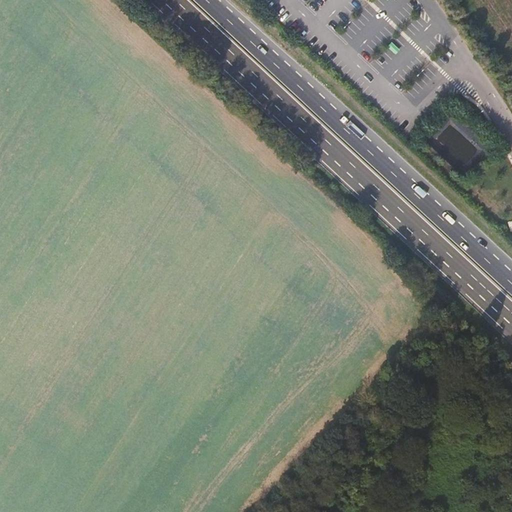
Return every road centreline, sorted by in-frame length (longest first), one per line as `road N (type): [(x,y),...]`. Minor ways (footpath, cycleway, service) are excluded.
road 1 (trunk): [(169,0),(511,318)]
road 2 (trunk): [(511,284),(207,0)]
road 3 (trunk): [(511,270),(208,0)]
